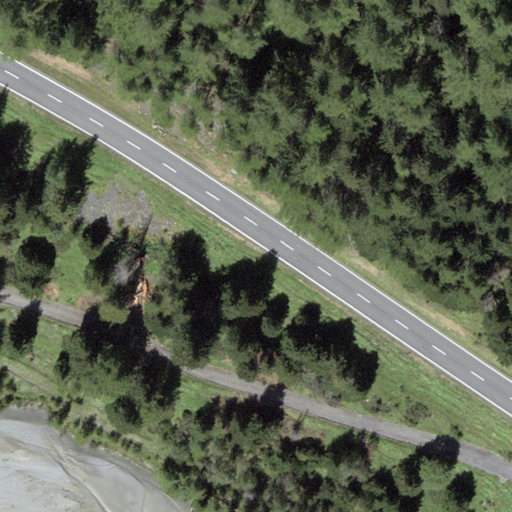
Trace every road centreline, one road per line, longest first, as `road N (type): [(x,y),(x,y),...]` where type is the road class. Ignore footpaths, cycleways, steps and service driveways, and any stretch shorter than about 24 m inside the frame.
road 1 (primary): [(511,396),(170,168),(0,69)]
road 2 (track): [(0,293),(279,399),(511,470)]
